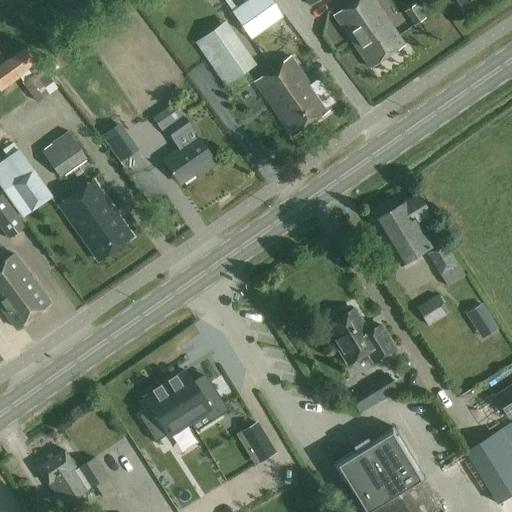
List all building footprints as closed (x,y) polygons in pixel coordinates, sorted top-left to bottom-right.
[(247,0),(231,12),(252,40),(283,17),(275,7),(260,18),(247,0)] [(371,68),(405,45),(373,0),(355,0),(334,15),(371,68)] [(415,4),(404,12),(414,25),(425,17),(415,4)] [(210,33),(195,43),(225,86),(240,76),(210,33)] [(23,49),(0,65),(0,90),(0,91),(19,77),(18,75),(34,64),(23,49)] [(319,79),(311,85),(291,57),(255,82),(292,136),(329,111),(327,108),(336,103),(319,79)] [(207,74),(197,78),(206,99),(216,95),(207,74)] [(166,130),(180,150),(165,161),(180,183),(214,159),(174,102),(152,118),(163,132),(166,130)] [(128,136),(120,123),(102,136),(111,148),(128,136)] [(87,158),(68,131),(41,150),(60,177),(87,158)] [(52,196),(13,142),(2,150),(7,157),(0,161),(0,182),(24,217),(52,196)] [(98,260),(131,237),(92,182),(59,205),(98,260)] [(25,226),(2,194),(0,194),(0,226),(8,238),(25,226)] [(430,244),(418,224),(431,216),(418,196),(375,223),(403,266),(422,254),(436,245),(434,242),(430,244)] [(444,244),(427,254),(447,285),(464,275),(444,244)] [(0,263),(0,307),(15,328),(50,302),(14,253),(0,263)] [(449,314),(439,295),(417,307),(428,325),(449,314)] [(497,328),(481,303),(464,314),(480,339),(497,328)] [(382,322),(368,331),(354,309),(323,328),(346,366),(366,353),(373,364),(398,349),(382,322)] [(258,325),(260,313),(245,311),(243,323),(258,325)] [(168,379),(167,380),(168,381),(166,383),(190,420),(203,412),(210,422),(229,410),(207,377),(194,385),(192,381),(185,370),(177,376),(176,374),(175,375),(176,376),(169,381),(168,379)] [(371,387),(350,399),(359,414),(380,401),(380,402),(390,396),(397,391),(387,375),(370,385),(371,387)] [(152,389),(151,390),(152,391),(144,397),(151,408),(153,412),(141,419),(156,442),(190,420),(166,383),(161,386),(160,384),(159,385),(160,386),(153,391),(152,389)] [(511,384),(494,396),(508,419),(509,420),(511,418),(511,384)] [(226,431),(240,424),(235,414),(221,421),(226,431)] [(255,420),(238,431),(258,462),(274,451),(255,420)] [(511,421),(464,451),(497,504),(511,494),(511,421)] [(360,511),(443,511),(423,478),(424,477),(392,426),(369,441),(367,437),(353,446),(355,450),(331,464),(360,511)] [(95,457),(76,469),(74,467),(75,466),(64,450),(38,467),(63,506),(69,503),(73,508),(88,499),(84,493),(108,477),(95,457)]
